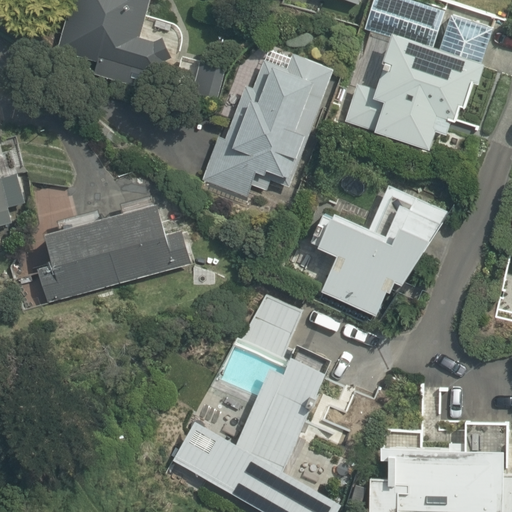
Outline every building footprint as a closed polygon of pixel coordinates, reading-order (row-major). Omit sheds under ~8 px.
[(72,0),(58,51),(98,63),(95,75),(157,93),(166,60),(174,56),(165,34),(156,39),(145,36),(154,0),(72,0)] [(482,62),(493,28),(454,15),(442,48),(395,33),(385,63),(387,63),(379,89),(360,83),(347,120),(431,148),(437,130),(448,133),(452,120),(457,121),(462,106),(466,107),(475,81),(479,83),(486,63),(482,62)] [(221,136),(204,179),(250,197),(255,184),(269,189),(274,178),(290,185),(337,67),(294,50),(287,68),(266,60),(256,87),(249,84),(228,139),(221,136)] [(230,67),(203,60),(194,92),(221,99),(230,67)] [(0,223),(10,220),(8,210),(12,209),(11,204),(27,200),(20,171),(4,175),(0,158),(0,223)] [(340,256),(325,290),(378,313),(388,288),(394,291),(398,280),(405,283),(447,208),(392,187),(369,230),(336,215),(334,218),(325,214),(313,241),(321,244),(320,247),(340,256)] [(42,268),(51,301),(194,263),(185,229),(169,233),(161,203),(79,225),(77,219),(61,223),(62,230),(50,234),(58,263),(42,268)] [(271,386),(304,311),(267,294),(227,367),(271,386)] [(285,470),(334,358),(300,342),(265,420),(259,418),(246,448),(191,412),(165,454),(267,511),(338,511),(344,503),(285,470)] [(370,474),(369,509),(511,510),(511,469),(505,469),(506,420),(465,419),(465,442),(412,440),(412,434),(380,433),(380,453),(389,452),(389,474),(370,474)] [(0,482),(10,484),(12,472),(15,458),(0,454),(0,482)]
